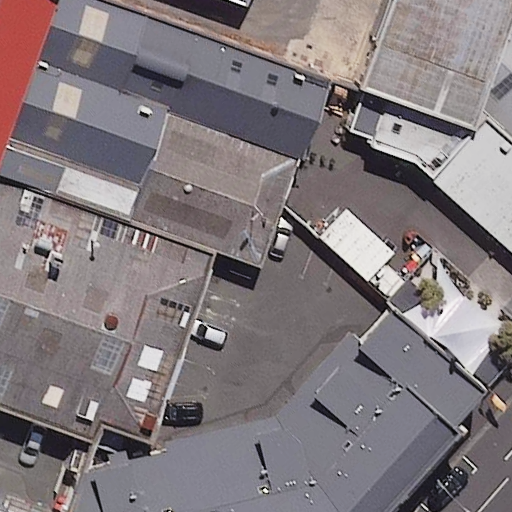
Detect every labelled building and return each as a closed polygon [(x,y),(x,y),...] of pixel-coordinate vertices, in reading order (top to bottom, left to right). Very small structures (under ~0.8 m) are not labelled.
[(333,68),(147,0),(0,0),(0,167),(221,248),(261,263),(333,68)] [(250,0),(216,0),(246,11),(250,0)] [(511,27),(511,0),(394,0),(347,141),(415,164),(433,180),(477,131),(483,113),(511,27)] [(511,27),(483,113),(511,138),(511,27)] [(477,131),(433,180),(511,251),(511,138),(483,113),(477,131)] [(221,248),(0,167),(0,401),(101,438),(106,423),(151,439),(221,248)] [(396,253),(347,210),(322,238),(371,281),(396,253)] [(89,467),(72,511),(373,511),(489,380),(399,301),(286,429),(89,467)] [(61,511),(62,511),(0,489),(0,511),(61,511)]
